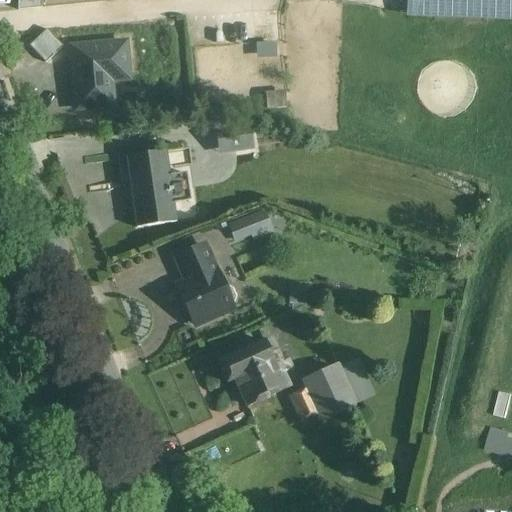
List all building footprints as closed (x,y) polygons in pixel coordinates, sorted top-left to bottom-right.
[(511,0),(410,0),(410,14),(511,17),(511,0)] [(67,44),(72,114),(116,110),(114,84),(131,83),(127,39),(67,44)] [(286,110),(285,93),(265,94),(266,111),(286,110)] [(230,114),(206,118),(208,132),(216,131),(220,153),(251,148),(247,124),(232,127),(230,114)] [(165,152),(141,155),(145,180),(129,183),(136,229),(175,223),(165,152)] [(141,155),(119,158),(123,184),(129,183),(145,180),(141,155)] [(264,212),(227,225),(233,243),(251,237),(253,243),(273,236),(264,212)] [(203,247),(175,259),(185,279),(212,267),(203,247)] [(212,267),(185,279),(190,292),(188,297),(183,299),(194,325),(230,309),(229,306),(233,304),(235,298),(232,290),(225,287),(221,289),(212,267)] [(264,342),(216,363),(226,383),(233,380),(245,407),(290,387),(279,363),(274,365),(264,342)] [(335,368),(305,382),(323,420),(353,406),(335,368)] [(307,388),(288,396),(300,423),(319,414),(307,388)] [(509,433),(490,427),(483,450),(511,459),(511,439),(507,438),(509,433)]
